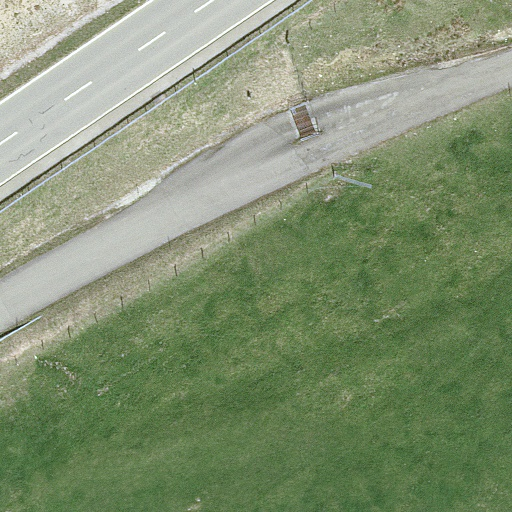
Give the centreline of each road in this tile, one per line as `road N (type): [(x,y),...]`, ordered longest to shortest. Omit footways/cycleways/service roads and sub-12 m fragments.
road 1 (unclassified): [(0,303),(310,140),(511,63)]
road 2 (primary): [(210,0),(0,142)]
